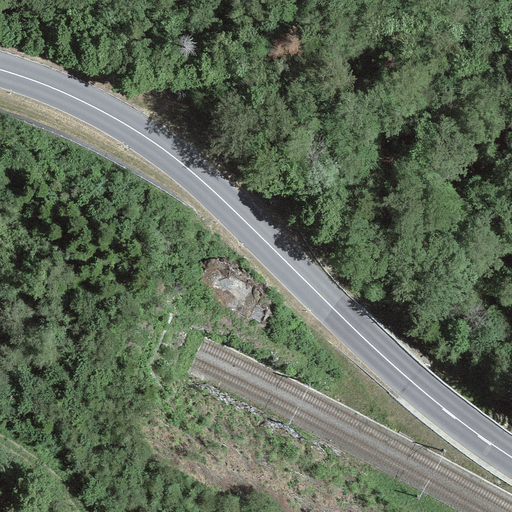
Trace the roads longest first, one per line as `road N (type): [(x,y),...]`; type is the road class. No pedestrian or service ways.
road 1 (primary): [(0,69),(99,110),(171,155),(414,384),(511,457)]
road 2 (track): [(97,511),(32,455),(0,441)]
